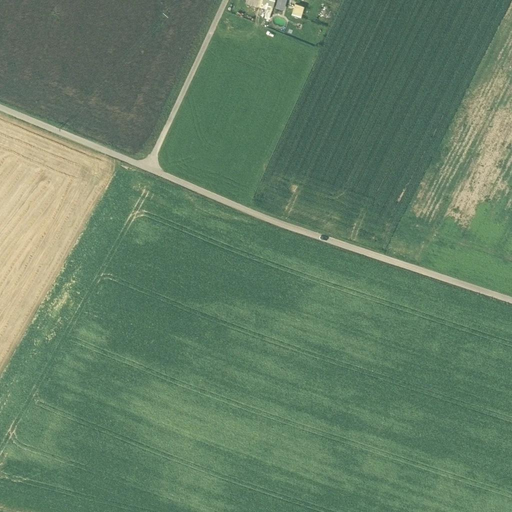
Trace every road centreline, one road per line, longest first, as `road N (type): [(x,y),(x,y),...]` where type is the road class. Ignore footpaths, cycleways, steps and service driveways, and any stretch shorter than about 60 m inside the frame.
road 1 (unclassified): [(147,168),(280,223),(511,300)]
road 2 (unclassified): [(226,0),(147,168)]
road 3 (unclassified): [(0,105),(147,168)]
